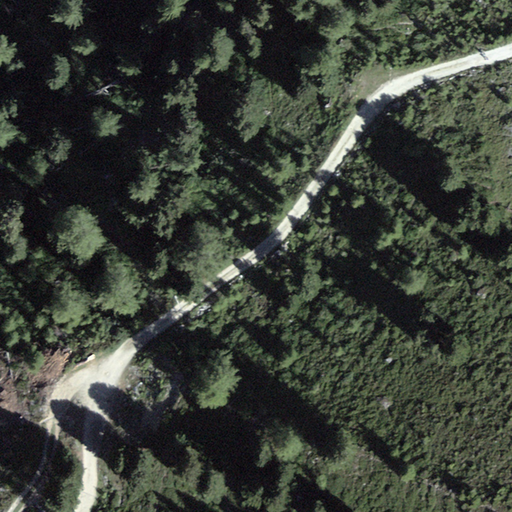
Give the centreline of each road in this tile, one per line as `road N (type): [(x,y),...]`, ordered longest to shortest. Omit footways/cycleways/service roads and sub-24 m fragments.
road 1 (track): [(511,51),(408,82),(379,100),(270,244),(132,346),(89,421),(80,511)]
road 2 (track): [(107,383),(88,378),(63,391),(39,483),(15,511)]
